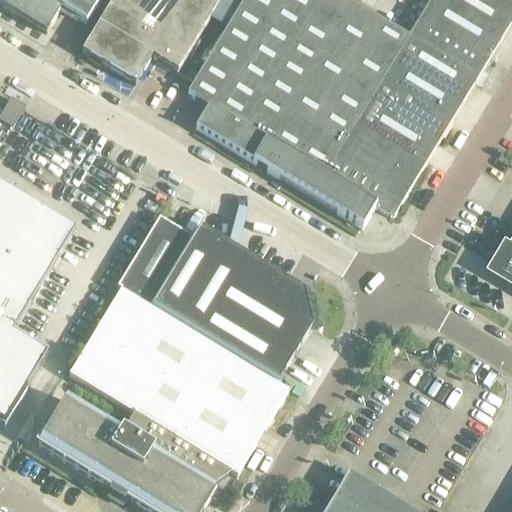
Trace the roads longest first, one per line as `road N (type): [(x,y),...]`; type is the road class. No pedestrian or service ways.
road 1 (unclassified): [(393,291),(0,60)]
road 2 (unknown): [(164,157),(79,283),(47,368),(0,449)]
road 3 (unclassified): [(264,511),(393,291)]
road 4 (unclassified): [(393,291),(511,85)]
road 5 (unknown): [(501,356),(505,440),(479,511)]
road 6 (unclassified): [(511,362),(393,291)]
